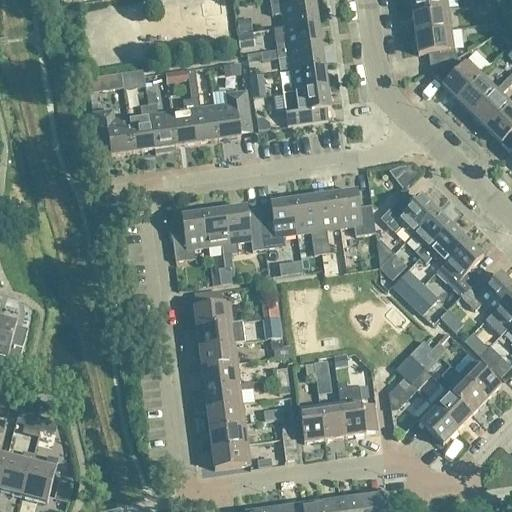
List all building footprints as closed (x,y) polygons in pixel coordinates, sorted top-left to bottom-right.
[(314,3),(302,4),(301,0),(268,0),(271,17),(281,16),(283,30),(317,25),(314,3)] [(409,0),(412,16),(447,11),(445,0),(409,0)] [(489,14),(488,5),(477,7),(478,16),(489,14)] [(447,11),(412,16),(414,36),(450,31),(447,11)] [(317,25),(283,30),(273,31),(276,53),(320,46),(317,25)] [(450,31),(414,36),(417,57),(427,56),(430,74),(455,61),(454,52),(453,52),(450,31)] [(320,46),(276,53),(277,61),(287,59),(289,72),(323,68),(320,46)] [(455,61),(430,74),(443,86),(441,88),(456,102),(481,77),(466,62),(462,67),(455,61)] [(291,86),(281,87),(282,95),(326,89),(323,68),(289,72),(291,86)] [(194,72),(186,73),(190,101),(196,146),(217,143),(213,108),(199,110),(194,72)] [(184,75),(163,76),(163,89),(185,88),(184,75)] [(481,77),(456,102),(471,117),(496,91),(481,77)] [(496,91),(471,117),(485,131),(511,105),(501,96),(511,84),(507,80),(496,91)] [(326,89),(282,95),(283,103),(285,116),(287,129),(319,124),(327,123),(326,112),(329,111),(326,89)] [(224,107),(213,108),(217,143),(239,140),(239,136),(251,135),(245,94),(223,97),(224,107)] [(183,113),(170,114),(175,149),(196,146),(190,101),(182,103),(183,113)] [(511,106),(511,105),(485,131),(500,145),(502,144),(510,153),(511,151),(511,106)] [(155,106),(147,107),(153,152),(154,156),(167,154),(166,150),(175,149),(170,114),(156,116),(155,106)] [(140,119),(127,120),(132,155),(153,152),(147,107),(139,108),(140,119)] [(132,155),(127,120),(113,122),(112,112),(92,115),(98,158),(110,156),(110,158),(132,155)] [(356,193),(334,196),(339,231),(353,229),(354,239),(375,236),(371,208),(359,210),(356,193)] [(339,231),(334,196),(313,199),(321,257),(329,255),(326,233),(339,231)] [(419,198),(411,206),(402,198),(380,222),(388,230),(394,235),(401,228),(411,238),(435,213),(419,198)] [(313,199),(291,202),(296,237),(310,235),(313,258),(321,257),(313,199)] [(296,237),(291,202),(269,206),(272,222),(260,224),(264,251),(284,249),(282,239),(296,237)] [(258,211),(246,213),(246,209),(224,212),(230,256),(238,255),(236,245),(250,243),(251,253),(264,251),(260,224),(258,211)] [(230,256),(224,212),(202,215),(207,249),(220,248),(222,257),(230,256)] [(435,213),(411,238),(421,247),(414,255),(420,260),(451,228),(435,213)] [(181,222),(169,224),(175,264),(194,261),(193,251),(207,249),(202,215),(180,218),(181,222)] [(451,228),(420,260),(425,266),(432,259),(442,268),(466,243),(451,228)] [(442,268),(435,275),(445,285),(460,299),(470,289),(479,279),(471,271),(482,259),(466,243),(442,268)] [(230,256),(222,257),(224,270),(232,269),(230,256)] [(398,282),(401,279),(386,264),(379,271),(394,286),(398,282)] [(470,289),(460,299),(474,313),(481,306),(491,316),(511,294),(511,288),(499,276),(478,298),(470,289)] [(195,330),(231,325),(228,304),(222,305),(220,294),(193,297),(195,309),(193,309),(195,330)] [(501,325),(494,333),(482,345),(487,351),(500,338),(507,331),(511,325),(511,294),(491,316),(501,325)] [(276,320),(276,305),(260,306),(260,321),(276,320)] [(17,325),(0,320),(0,357),(5,359),(7,359),(17,325)] [(231,325),(195,330),(198,350),(234,345),(242,344),(240,324),(231,325)] [(16,328),(8,356),(7,359),(5,359),(3,367),(17,370),(27,332),(16,328)] [(280,340),(279,331),(269,332),(270,341),(280,340)] [(446,336),(438,345),(431,352),(439,359),(445,352),(440,348),(449,339),(446,336)] [(280,340),(270,341),(271,350),(281,349),(280,340)] [(234,345),(198,350),(201,370),(236,366),(234,345)] [(431,352),(425,358),(433,365),(439,359),(431,352)] [(500,388),(474,363),(459,378),(485,403),(500,388)] [(322,365),(313,366),(315,377),(324,375),(322,365)] [(236,366),(201,370),(203,390),(239,386),(236,366)] [(315,377),(313,366),(304,368),(306,378),(315,377)] [(410,374),(403,381),(411,388),(417,381),(425,373),(417,366),(410,374)] [(276,381),(287,380),(285,371),(275,372),(276,381)] [(459,378),(449,388),(443,381),(438,386),(445,393),(471,418),(485,403),(459,378)] [(289,396),(287,380),(276,381),(278,397),(289,396)] [(397,387),(388,397),(390,405),(395,404),(404,394),(411,388),(403,381),(397,387)] [(252,384),(239,386),(203,390),(206,411),(241,406),(240,393),(253,392),(252,384)] [(361,408),(360,401),(358,389),(346,391),(345,385),(336,386),(339,404),(344,440),(365,437),(364,435),(376,433),(372,406),(361,408)] [(445,393),(431,407),(456,432),(471,418),(445,393)] [(339,404),(319,407),(324,443),(344,440),(339,404)] [(241,406),(206,411),(208,431),(244,426),(241,406)] [(324,443),(319,407),(298,410),(303,445),(324,443)] [(456,432),(431,407),(416,422),(442,447),(456,432)] [(0,408),(0,420),(5,422),(8,411),(0,408)] [(281,422),(292,421),(290,411),(280,413),(281,422)] [(40,432),(43,420),(27,416),(25,427),(40,432)] [(57,424),(43,420),(40,432),(54,435),(57,424)] [(292,421),(281,422),(282,431),(293,429),(292,421)] [(244,426),(208,431),(211,451),(247,446),(244,426)] [(297,462),(293,434),(281,435),(285,463),(297,462)] [(247,446),(211,451),(214,472),(249,467),(247,446)] [(20,461),(7,458),(0,484),(0,493),(22,499),(31,464),(33,456),(22,453),(20,461)] [(31,464),(22,499),(46,506),(56,471),(58,462),(46,459),(44,468),(31,464)] [(379,511),(378,498),(358,500),(359,511),(379,511)] [(359,511),(358,500),(339,503),(340,511),(359,511)]
